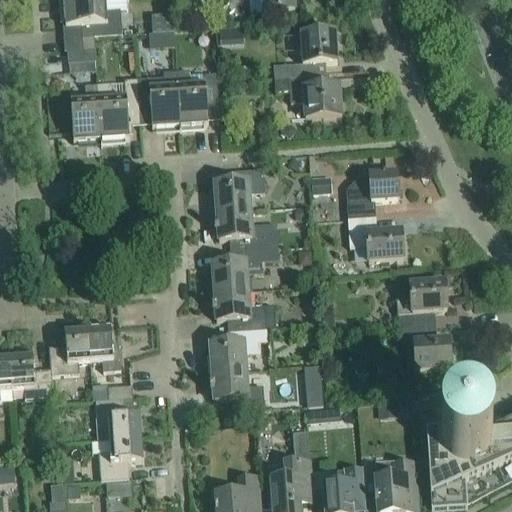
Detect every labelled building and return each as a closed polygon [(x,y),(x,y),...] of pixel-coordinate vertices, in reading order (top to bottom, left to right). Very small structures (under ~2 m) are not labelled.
[(127,0),(102,0),(65,3),(65,2),(63,2),(65,31),(81,30),(82,42),(94,42),(122,40),(120,14),(128,14),(127,0)] [(239,0),(246,0),(249,0),(251,18),(294,15),(293,0),(239,0)] [(274,83),(314,80),(313,68),(337,67),(335,37),(300,39),(302,69),(287,70),(274,70),(274,83)] [(82,42),(83,54),(95,53),(94,42),(82,42)] [(95,54),(67,55),(68,67),(96,65),(95,54)] [(176,76),(179,132),(211,130),(210,119),(220,118),(221,120),(222,120),(219,78),(189,80),(189,75),(176,76)] [(152,134),(179,132),(176,76),(164,77),(164,82),(150,83),(136,84),(138,124),(138,125),(140,125),(140,123),(151,123),(152,134)] [(314,92),(314,80),(274,83),(275,96),(289,95),(290,108),(304,107),(305,123),(341,121),(339,91),(314,92)] [(138,124),(136,84),(124,84),(126,101),(112,102),(111,88),(96,89),(101,145),(129,143),(128,124),(138,124)] [(73,147),(101,145),(96,89),(84,90),(85,104),(70,105),(73,147)] [(213,218),(250,216),(249,201),(264,200),(263,174),(238,176),(239,188),(214,189),(215,199),(212,200),(213,218)] [(348,224),(375,222),(374,207),(398,205),(396,177),(368,179),(361,183),(355,187),(351,190),(347,194),(346,196),(348,224)] [(312,198),(332,198),(331,182),(312,182),(312,198)] [(251,232),(250,216),(213,218),(214,231),(214,236),(218,235),(218,245),(244,243),(244,256),(278,254),(276,229),(267,231),(251,232)] [(376,236),(375,222),(348,224),(350,253),(364,252),(365,267),(403,265),(401,235),(376,236)] [(211,299),(247,296),(246,281),(263,279),(262,266),(270,266),(279,265),(278,254),(244,256),(245,268),(212,270),(213,280),(210,280),(211,299)] [(428,332),(427,317),(446,316),(444,286),(410,288),(411,304),(396,305),(396,319),(398,319),(399,333),(428,332)] [(249,312),(247,296),(211,299),(212,312),(211,312),(212,316),(215,315),(216,326),(242,324),(242,336),(266,334),(275,333),(273,310),(264,311),(249,312)] [(112,348),(111,332),(87,334),(89,369),(103,368),(103,376),(120,375),(119,347),(112,348)] [(429,345),(428,332),(399,333),(400,348),(414,347),(415,376),(450,374),(448,344),(429,345)] [(80,381),(80,370),(89,369),(87,334),(64,336),(66,355),(48,356),(50,374),(53,403),(55,403),(54,383),(80,381)] [(209,379),(246,377),(244,359),(260,358),(260,348),(267,348),(266,334),(242,336),(243,348),(210,350),(211,360),(207,360),(209,379)] [(33,376),(32,360),(10,362),(12,395),(24,394),(25,405),(53,403),(50,374),(33,376)] [(0,407),(1,407),(1,396),(12,395),(10,362),(0,362),(0,407)] [(247,393),(246,377),(209,379),(210,392),(209,392),(209,396),(213,396),(214,406),(240,404),(240,416),(264,414),(263,392),(247,393)] [(131,390),(107,392),(108,405),(119,404),(132,403),(131,390)] [(407,400),(407,421),(419,420),(419,400),(407,400)] [(120,421),(119,404),(108,405),(95,406),(98,447),(109,446),(141,444),(139,420),(120,421)] [(352,418),(352,405),(316,406),(316,419),(352,418)] [(395,407),(379,408),(380,420),(395,419),(395,407)] [(487,429),(485,427),(479,422),(472,419),(463,419),(454,422),(447,427),(442,435),(426,436),(431,511),(445,511),(467,510),(465,484),(511,464),(511,424),(489,434),(488,431),(487,429)] [(271,511),(300,511),(299,499),(311,498),(309,467),(307,437),(292,438),(294,468),(283,469),(284,483),(270,484),(271,511)] [(101,486),(105,486),(125,484),(124,467),(143,466),(141,444),(109,446),(110,459),(99,459),(101,486)] [(416,500),(414,466),(391,468),(377,469),(377,468),(376,468),(377,484),(375,485),(376,502),(373,503),(374,507),(377,507),(376,511),(405,511),(404,501),(416,500)] [(337,489),(322,490),(323,511),(352,511),(352,503),(363,503),(361,472),(336,474),(337,489)] [(263,511),(262,482),(239,484),(240,496),(215,498),(216,511),(214,511),(263,511)]
